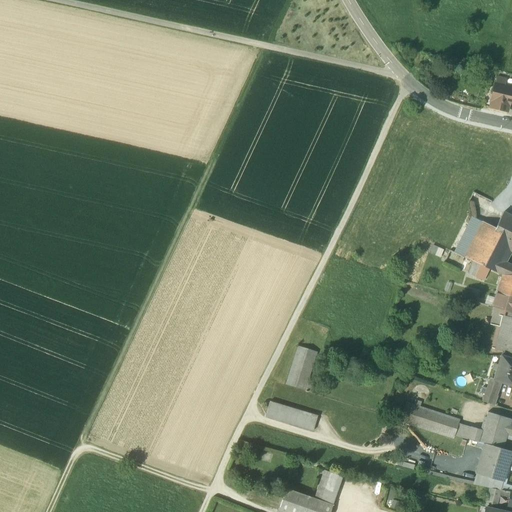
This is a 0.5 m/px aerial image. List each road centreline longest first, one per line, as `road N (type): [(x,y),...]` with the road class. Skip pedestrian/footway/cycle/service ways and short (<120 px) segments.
road 1 (track): [(288,0),(79,446)]
road 2 (track): [(202,511),(408,82)]
road 3 (track): [(51,0),(383,73),(396,69)]
road 4 (residential): [(511,126),(440,106),(408,82),(350,0)]
road 5 (track): [(210,492),(79,446),(48,511)]
road 6 (track): [(247,415),(355,449),(401,448),(431,460)]
